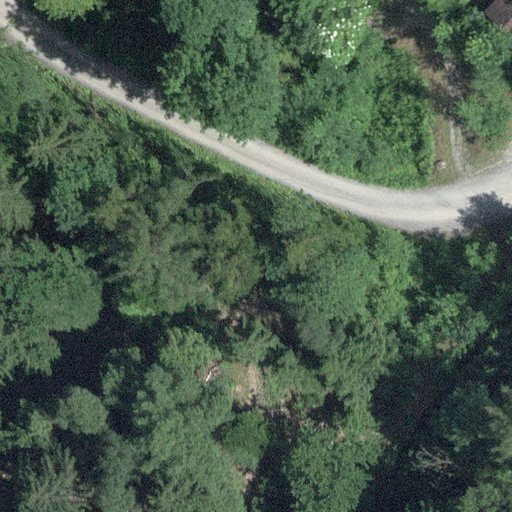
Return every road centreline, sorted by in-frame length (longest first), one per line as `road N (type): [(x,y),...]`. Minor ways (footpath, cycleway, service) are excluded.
road 1 (unclassified): [(30,0),(56,31),(336,188),(423,196),(511,192)]
road 2 (track): [(511,119),(451,69),(430,0)]
